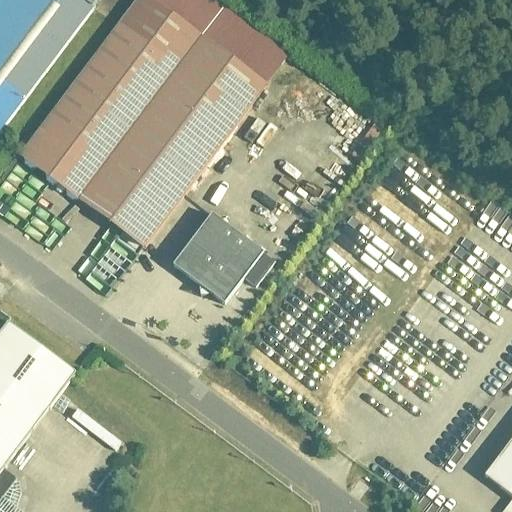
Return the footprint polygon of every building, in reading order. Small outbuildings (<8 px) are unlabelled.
[(0,0),(0,138),(92,18),(67,0),(0,0)] [(138,0),(20,164),(147,255),(268,87),(214,49),(242,10),(228,0),(138,0)] [(209,221),(172,274),(223,309),(260,257),(209,221)] [(9,326),(0,337),(0,481),(78,378),(9,326)] [(511,511),(511,443),(486,478),(511,498),(511,505),(506,511),(511,511)]
